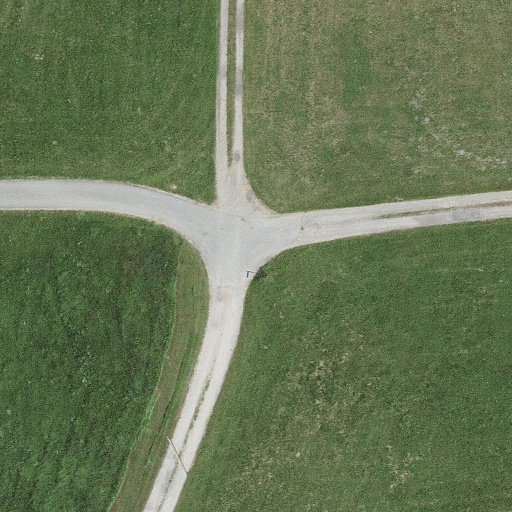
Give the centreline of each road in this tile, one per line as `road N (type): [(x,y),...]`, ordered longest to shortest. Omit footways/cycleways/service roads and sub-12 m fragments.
road 1 (track): [(234,0),(230,230),(213,358),(147,511)]
road 2 (track): [(0,195),(78,199),(230,230),(511,202)]
